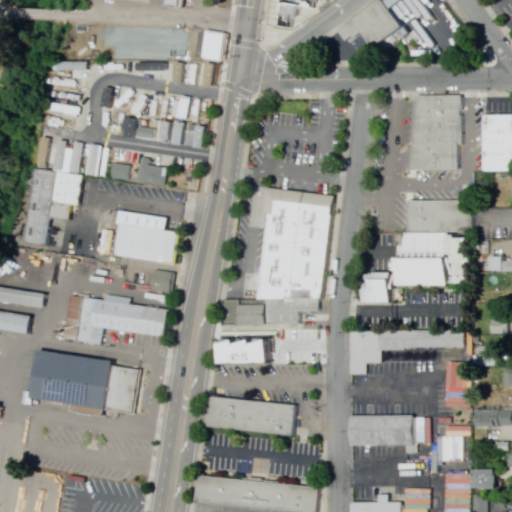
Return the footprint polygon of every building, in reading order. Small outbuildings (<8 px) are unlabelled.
[(189,0),(187,10),(171,8),(172,0),(189,0)] [(287,0),(337,0),(323,12),(286,6),(287,0)] [(342,33),(386,2),(410,38),(397,47),(394,43),(378,54),(366,36),(351,46),(342,33)] [(287,7),(300,9),(298,21),(296,20),(295,30),(283,28),(287,7)] [(202,33),(230,37),(227,61),(199,58),(202,33)] [(131,71),(103,72),(103,64),(131,63),(131,71)] [(167,78),(167,74),(169,74),(169,70),(165,70),(165,64),(170,64),(170,66),(174,66),(174,78),(169,79),(169,78),(167,78)] [(84,71),(84,75),(75,75),(75,71),(63,71),(63,65),(91,66),(91,71),(84,71)] [(214,67),(212,87),(201,86),(204,65),(214,67)] [(161,66),(161,80),(156,80),(155,77),(153,77),(153,66),(161,66)] [(182,67),(187,68),(184,83),(179,82),(182,67)] [(86,87),(86,79),(52,79),(52,87),(86,87)] [(112,92),(121,98),(112,111),(103,104),(112,92)] [(139,92),(149,93),(148,96),(150,96),(147,114),(144,113),(143,119),(135,117),(139,92)] [(83,99),(81,105),(70,103),(69,106),(63,105),(63,102),(52,99),(53,93),(83,99)] [(158,95),(166,97),(161,118),(163,119),(162,123),(153,120),(158,95)] [(468,98),(466,172),(417,170),(419,97),(468,98)] [(127,100),(131,102),(124,112),(121,109),(127,100)] [(184,101),(193,103),(189,122),(180,121),(184,101)] [(172,104),(169,120),(164,120),(167,103),(172,104)] [(197,103),(202,104),(197,131),(192,130),(197,103)] [(82,110),(81,118),(53,113),(54,106),(82,110)] [(77,121),(75,133),(61,131),(62,126),(47,124),(48,117),(77,121)] [(127,118),(124,136),(119,135),(120,127),(116,126),(117,117),(122,118),(122,117),(127,118)] [(489,118),(511,118),(511,175),(489,175),(489,118)] [(131,120),(138,121),(135,139),(128,138),(131,120)] [(166,126),(174,127),(172,144),(164,143),(166,126)] [(190,127),(189,132),(188,131),(186,146),(180,145),(183,126),(190,127)] [(144,128),(159,130),(157,141),(143,140),(144,128)] [(55,141),(51,170),(44,169),(49,140),(55,141)] [(64,144),(71,146),(66,172),(59,171),(64,144)] [(78,146),(84,147),(80,174),(74,173),(78,146)] [(93,148),(106,150),(102,178),(89,176),(93,148)] [(108,150),(113,151),(109,179),(104,179),(108,150)] [(146,160),(156,161),(155,166),(172,168),(169,188),(143,185),(146,160)] [(118,164),(137,166),(134,182),(116,180),(118,164)] [(30,245),(39,172),(61,175),(51,248),(30,245)] [(59,205),(62,176),(85,179),(82,208),(59,205)] [(270,192),(338,198),(328,302),(265,300),(272,217),(267,217),(270,192)] [(409,203),(473,202),(473,234),(409,235),(409,203)] [(56,220),(57,206),(75,208),(74,222),(56,220)] [(123,226),(125,213),(173,221),(171,233),(186,236),(181,267),(120,257),(125,227),(123,226)] [(409,261),(409,235),(453,235),(453,238),(460,238),(460,258),(454,258),(454,261),(409,261)] [(460,286),(460,241),(473,241),(474,286),(460,286)] [(475,244),(489,244),(488,258),(475,257),(475,244)] [(490,259),(504,259),(504,263),(511,262),(511,273),(490,274),(490,259)] [(455,262),(455,289),(403,289),(403,262),(455,262)] [(159,272),(179,275),(176,295),(156,293),(159,272)] [(370,277),(397,277),(397,307),(365,307),(365,288),(370,288),(370,277)] [(0,294),(1,287),(51,295),(48,310),(0,302),(0,294)] [(110,303),(110,299),(136,303),(135,307),(176,313),(172,341),(109,331),(106,349),(68,343),(75,298),(110,303)] [(245,329),(245,327),(231,327),(231,303),(244,303),(271,302),(271,308),(272,308),(272,327),(272,329),(245,329)] [(271,302),(324,302),(324,314),(304,314),(304,326),(272,327),(272,308),(271,308),(271,302)] [(0,311),(38,317),(35,335),(1,330),(0,336),(0,311)] [(490,323),(508,323),(507,336),(490,336),(490,323)] [(354,334),(469,332),(470,338),(475,338),(475,351),(410,352),(410,354),(387,355),(387,366),(372,367),(372,379),(355,379),(354,334)] [(223,339),(275,338),(275,354),(322,353),(323,367),(224,369),(223,339)] [(477,349),(504,349),(503,361),(498,361),(498,366),(476,366),(477,349)] [(43,352),(119,364),(119,369),(145,373),(138,417),(109,412),(107,420),(75,415),(76,408),(36,402),(43,352)] [(216,400),(302,409),(299,439),(213,431),(216,400)] [(478,414),(511,414),(511,430),(503,430),(478,430),(478,414)] [(356,419),(419,418),(419,420),(430,420),(431,446),(419,446),(419,448),(356,449),(356,419)] [(499,444),(511,444),(511,453),(499,454),(499,444)] [(474,475),(495,474),(495,480),(498,480),(498,495),(474,495),(474,475)] [(204,479),(325,492),(322,511),(275,511),(202,504),(204,479)] [(381,499),(391,499),(391,506),(405,506),(405,511),(354,511),(354,507),(381,507),(381,499)] [(474,511),(474,500),(489,500),(489,511),(474,511)]
